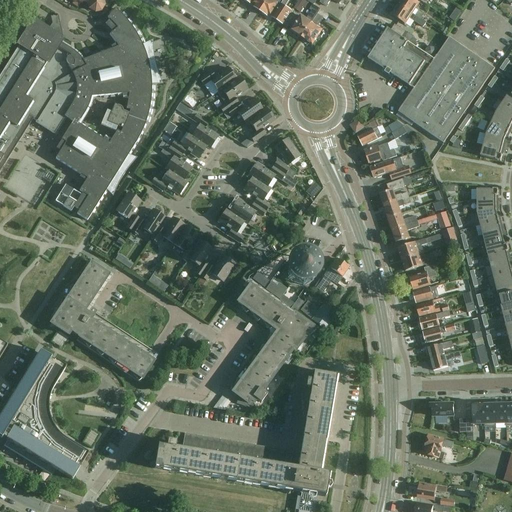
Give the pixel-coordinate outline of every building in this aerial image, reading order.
[(82,0),(88,4),(89,9),(95,12),(100,11),(103,6),(102,1),(102,0),(72,0),(75,2),(75,0),(77,0),(81,2),(82,0)] [(253,7),(261,12),(267,0),(254,0),(252,4),(254,5),(253,7)] [(267,0),(261,12),(268,16),(269,15),(271,16),(281,0),(267,0)] [(285,7),(288,0),(284,0),(273,18),(283,24),(291,11),(285,7)] [(301,0),(295,10),(300,13),(306,3),(301,0)] [(400,0),(401,0),(398,4),(412,14),(420,19),(423,15),(415,9),(419,3),(413,0),(400,0)] [(391,15),(405,24),(409,19),(423,27),(426,23),(420,19),(412,14),(398,4),(395,9),(394,8),(391,13),(392,14),(391,15)] [(308,21),(301,16),(292,31),(302,38),(320,10),(313,5),(310,10),(313,12),(308,21)] [(241,18),(251,26),(258,16),(248,8),(241,18)] [(456,8),(452,13),(458,17),(461,12),(456,8)] [(0,171),(32,119),(36,121),(35,123),(53,135),(65,117),(72,122),(61,140),(56,149),(60,152),(55,159),(81,175),(79,177),(85,181),(79,192),(82,194),(81,196),(65,186),(55,202),(71,212),(73,208),(79,211),(76,214),(87,221),(108,188),(112,190),(130,162),(126,159),(136,142),(138,138),(140,135),(142,130),(144,127),(145,122),(147,123),(149,118),(147,117),(148,115),(150,115),(151,110),(149,109),(149,107),(151,107),(152,102),(150,102),(150,99),(152,100),(153,94),(151,94),(151,92),(153,92),(153,86),(151,86),(151,82),(157,80),(149,47),(143,49),(141,45),(143,44),(141,39),(139,40),(138,38),(140,37),(137,32),(135,33),(134,31),(136,30),(133,25),(131,27),(129,25),(131,24),(128,19),(126,21),(124,19),(126,17),(122,13),(121,15),(118,12),(115,9),(107,19),(109,20),(105,25),(112,33),(109,35),(111,38),(113,40),(115,43),(116,44),(111,47),(112,50),(110,50),(110,48),(106,50),(107,52),(104,53),(103,51),(100,52),(100,54),(98,55),(97,53),(93,55),(94,56),(82,61),(80,57),(77,54),(73,52),(70,49),(52,38),(54,35),(33,22),(0,75),(0,171)] [(320,10),(302,38),(313,45),(319,36),(322,38),(325,34),(322,32),(323,30),(316,26),(319,21),(320,22),(322,19),(325,21),(329,15),(320,10)] [(395,26),(391,31),(414,46),(417,41),(411,37),(395,26)] [(414,89),(435,59),(432,57),(425,53),(391,31),(388,29),(368,59),(389,73),(413,89),(414,89)] [(435,59),(414,89),(398,113),(444,143),(495,68),(449,38),(435,59)] [(425,53),(432,57),(436,50),(433,48),(430,48),(427,49),(425,53)] [(218,92),(222,90),(221,90),(235,80),(227,68),(214,77),(211,72),(199,80),(203,86),(210,81),(218,92)] [(223,114),(227,112),(226,111),(238,103),(235,98),(247,90),(238,77),(235,80),(221,90),(222,90),(218,92),(217,93),(225,104),(219,108),(223,114)] [(511,95),(509,94),(503,102),(511,108),(511,95)] [(245,124),(249,121),(248,121),(262,111),(254,99),(241,108),(238,103),(226,111),(227,112),(223,114),(227,119),(230,117),(237,112),(245,124)] [(511,108),(503,102),(496,112),(511,121),(511,108)] [(265,109),(262,111),(248,121),(249,121),(256,132),(250,137),(254,143),(265,135),(261,130),(274,121),(265,109)] [(511,128),(511,121),(496,112),(491,123),(489,121),(489,122),(510,132),(511,128)] [(200,125),(192,137),(206,146),(206,147),(209,149),(217,136),(205,128),(208,123),(193,113),(189,120),(193,123),(195,122),(200,125)] [(175,114),(170,122),(174,124),(179,117),(175,114)] [(478,114),(474,123),(482,126),(485,117),(478,114)] [(468,115),(462,124),(465,127),(472,118),(468,115)] [(352,126),(356,133),(363,128),(359,121),(352,126)] [(366,132),(358,136),(363,146),(382,137),(377,128),(379,128),(375,121),(369,124),(370,124),(364,127),(366,132)] [(398,121),(388,127),(392,133),(403,127),(404,126),(398,121)] [(506,141),(510,132),(489,122),(483,133),(506,141)] [(395,140),(407,133),(403,127),(392,133),(392,134),(395,140)] [(503,151),(506,141),(483,133),(483,134),(486,135),(483,146),(503,151)] [(174,142),(170,147),(182,155),(185,150),(198,159),(206,147),(206,146),(192,137),(189,135),(181,146),(174,142)] [(250,137),(240,144),(247,149),(252,145),(254,144),(254,143),(250,137)] [(287,139),(275,148),(279,154),(276,156),(276,162),(284,167),(299,157),(294,149),(295,149),(291,143),(291,144),(287,139)] [(166,169),(169,172),(169,171),(183,181),(183,180),(191,169),(179,160),(182,155),(170,147),(167,145),(166,144),(162,151),(160,153),(171,161),(166,169)] [(388,144),(365,151),(369,163),(382,159),(383,161),(397,157),(394,150),(390,151),(388,144)] [(503,151),(483,146),(481,156),(496,160),(496,161),(501,162),(503,151)] [(407,163),(418,158),(416,153),(404,158),(407,163)] [(33,202),(51,170),(27,156),(21,168),(19,167),(15,173),(11,170),(3,184),(33,202)] [(400,158),(371,168),(374,178),(376,177),(378,178),(381,177),(382,175),(389,173),(392,180),(411,174),(408,166),(403,168),(400,158)] [(276,162),(273,167),(284,175),(291,179),(293,176),(295,177),(296,175),(288,170),(284,167),(276,162)] [(249,176),(252,178),(266,188),(266,187),(274,176),(281,180),(284,175),(273,167),(270,172),(257,164),(249,176)] [(187,183),(183,180),(183,181),(169,171),(169,172),(161,183),(155,178),(151,184),(162,192),(166,187),(178,195),(187,183)] [(284,175),(281,180),(289,186),(292,180),(291,179),(284,175)] [(257,199),(254,204),(265,212),(269,206),(262,201),(270,190),(266,187),(266,188),(252,178),(244,190),(257,199)] [(380,194),(384,206),(403,200),(401,195),(401,194),(395,196),(393,190),(405,186),(403,179),(387,185),(389,191),(380,194)] [(315,183),(306,192),(312,198),(321,189),(315,183)] [(477,190),(477,201),(498,200),(498,189),(493,189),(493,190),(477,190)] [(126,228),(132,232),(139,220),(134,217),(138,211),(136,209),(140,202),(128,194),(116,211),(131,221),(126,228)] [(409,198),(403,200),(384,206),(388,218),(401,214),(399,207),(411,203),(409,198)] [(238,200),(230,212),(229,212),(244,222),(243,222),(247,224),(255,212),(262,217),(265,212),(254,204),(250,209),(238,200)] [(498,211),(498,200),(477,201),(477,213),(498,211)] [(300,206),(295,212),(299,216),(304,210),(300,206)] [(142,228),(153,236),(154,236),(159,228),(165,219),(153,210),(144,223),(139,220),(132,232),(137,235),(142,228)] [(236,234),(243,222),(244,222),(229,212),(230,212),(226,210),(218,222),(231,231),(227,236),(239,244),(243,238),(236,234)] [(442,230),(453,227),(447,211),(437,215),(439,219),(442,230)] [(501,221),(498,211),(477,213),(480,226),(501,221)] [(388,218),(392,230),(417,221),(415,216),(404,220),(401,214),(388,218)] [(439,219),(437,215),(417,221),(419,226),(439,219)] [(161,236),(173,244),(184,227),(172,219),(164,231),(159,228),(154,236),(153,236),(151,239),(157,243),(161,236)] [(417,221),(392,230),(396,242),(409,238),(407,230),(413,229),(419,227),(417,221)] [(503,231),(501,221),(480,226),(483,236),(503,231)] [(290,235),(296,233),(293,225),(287,227),(290,235)] [(186,263),(188,259),(193,251),(188,247),(197,235),(184,227),(173,244),(185,252),(180,259),(186,263)] [(447,244),(457,241),(453,228),(442,232),(447,244)] [(242,234),(256,254),(263,250),(249,229),(242,234)] [(506,241),(503,231),(483,236),(485,246),(506,241)] [(427,245),(425,239),(398,248),(402,259),(418,254),(424,252),(422,246),(427,245)] [(195,274),(201,277),(208,266),(203,262),(212,250),(199,241),(193,251),(188,259),(200,267),(195,274)] [(508,251),(506,241),(485,246),(488,256),(508,251)] [(434,243),(425,247),(428,254),(437,250),(434,243)] [(511,261),(508,251),(488,256),(490,266),(511,261)] [(473,261),(485,258),(483,252),(472,255),(473,261)] [(114,259),(119,262),(123,257),(118,254),(114,259)] [(420,261),(418,254),(402,259),(406,271),(433,262),(431,257),(420,261)] [(292,285),(295,286),(297,286),(300,287),(303,286),(305,286),(308,284),(310,283),(312,281),(313,279),(314,277),(315,274),(316,271),(315,269),(315,266),(314,264),(313,261),(311,259),(309,258),(307,256),(304,255),(302,255),(299,255),(296,255),(294,256),(292,257),(289,258),(287,260),(286,262),(285,265),(284,267),(284,270),(284,272),(284,275),(285,277),(286,280),(288,282),(290,284),(292,285)] [(213,269),(208,266),(201,277),(205,280),(206,281),(211,274),(223,282),(234,264),(222,256),(213,269)] [(337,260),(326,275),(337,283),(348,267),(337,260)] [(511,271),(511,265),(511,261),(490,266),(493,276),(511,271)] [(50,324),(64,333),(68,336),(71,332),(79,337),(76,341),(139,383),(158,355),(95,313),(94,315),(85,310),(109,275),(91,263),(50,324)] [(429,278),(436,276),(433,266),(424,268),(425,272),(409,277),(411,283),(410,283),(412,288),(413,288),(413,289),(431,284),(429,278)] [(511,281),(511,271),(493,276),(496,286),(511,281)] [(201,277),(196,284),(201,287),(205,280),(201,277)] [(160,281),(155,288),(163,293),(167,286),(160,281)] [(322,281),(317,288),(323,292),(327,285),(322,281)] [(511,292),(511,281),(496,286),(498,296),(511,292)] [(271,283),(266,289),(271,293),(276,286),(271,283)] [(277,331),(273,336),(295,351),(313,327),(294,314),(293,316),(250,285),(237,302),(277,331)] [(433,301),(444,298),(443,293),(437,295),(436,293),(432,294),(430,289),(414,293),(414,295),(413,296),(414,299),(415,299),(416,303),(432,299),(433,301)] [(511,303),(511,292),(498,296),(501,306),(511,303)] [(283,304),(287,299),(282,295),(279,299),(278,301),(283,304)] [(419,317),(440,312),(438,307),(434,308),(433,302),(416,306),(419,317)] [(511,314),(511,303),(501,306),(503,316),(511,314)] [(311,320),(322,329),(335,313),(324,304),(311,320)] [(474,305),(466,307),(468,313),(475,311),(474,305)] [(437,320),(449,316),(448,312),(420,320),(423,330),(439,326),(437,320)] [(511,324),(511,314),(503,316),(506,326),(511,324)] [(441,334),(456,330),(454,324),(423,332),(426,344),(443,339),(441,334)] [(316,327),(313,332),(318,336),(322,331),(316,327)] [(59,332),(52,342),(62,349),(69,339),(59,332)] [(483,338),(481,332),(472,334),(474,340),(483,338)] [(295,352),(295,351),(273,336),(232,393),(248,404),(252,407),(257,400),(261,403),(267,395),(262,391),(292,350),(295,352)] [(445,356),(459,352),(445,356),(443,350),(453,348),(451,342),(427,348),(430,360),(445,356)] [(433,371),(448,367),(446,362),(454,360),(454,359),(461,357),(459,352),(445,356),(430,360),(433,371)] [(39,353),(0,416),(0,436),(6,440),(9,442),(6,446),(51,473),(52,474),(53,474),(55,470),(71,480),(73,477),(78,468),(77,468),(79,465),(80,466),(81,466),(88,454),(86,453),(68,442),(63,439),(58,434),(54,429),(51,423),(49,418),(48,412),(48,405),(49,399),(51,393),(53,388),(64,370),(66,368),(54,360),(53,362),(39,353)] [(486,353),(478,356),(481,365),(489,363),(486,353)] [(157,446),(153,469),(297,493),(293,511),(314,511),(317,496),(324,497),(328,474),(318,473),(323,441),(325,441),(336,376),(314,372),(312,381),(306,380),(305,388),(311,389),(303,437),(302,437),(302,438),(303,438),(298,469),(295,469),(290,468),(292,452),(184,434),(181,450),(174,449),(175,444),(166,442),(165,448),(157,446)] [(222,396),(213,408),(224,410),(230,403),(222,396)] [(472,404),(473,420),(473,425),(484,424),(484,427),(485,427),(484,405),(479,405),(479,403),(472,404)] [(453,404),(431,405),(431,414),(433,414),(433,417),(454,416),(453,404)] [(495,427),(495,405),(484,405),(485,427),(495,427)] [(506,405),(495,405),(495,427),(496,427),(496,424),(506,424),(506,427),(506,405)] [(91,430),(83,443),(91,448),(99,435),(91,430)] [(454,443),(429,435),(425,448),(426,448),(424,454),(439,459),(439,458),(443,460),(445,454),(441,452),(442,447),(452,449),(454,443)] [(436,487),(419,484),(417,497),(435,500),(436,492),(446,493),(447,487),(436,486),(436,487)]
